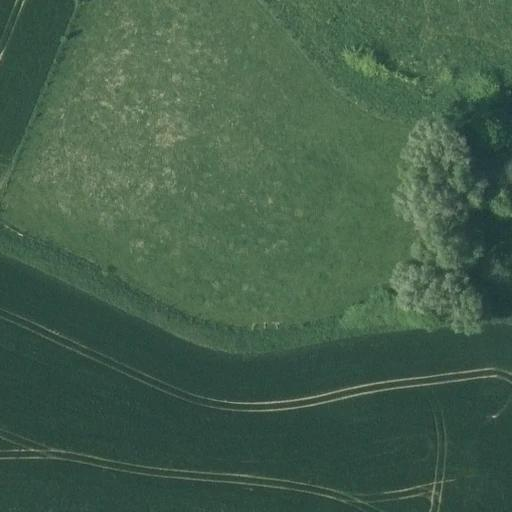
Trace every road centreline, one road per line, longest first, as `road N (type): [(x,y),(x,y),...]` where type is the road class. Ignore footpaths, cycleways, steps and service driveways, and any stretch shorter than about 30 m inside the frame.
road 1 (track): [(0,245),(227,352),(275,355),(433,327),(511,323)]
road 2 (track): [(511,117),(402,111),(349,92),(274,0)]
